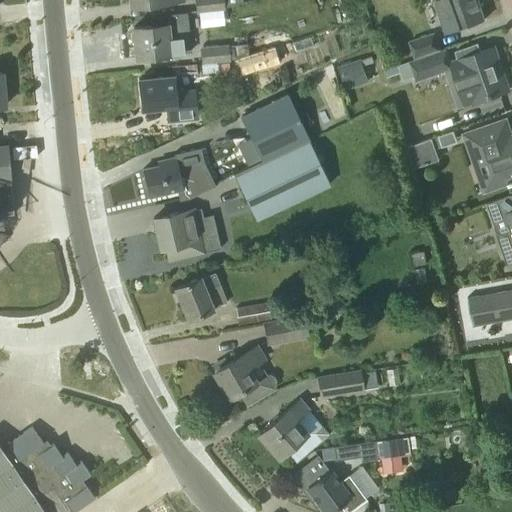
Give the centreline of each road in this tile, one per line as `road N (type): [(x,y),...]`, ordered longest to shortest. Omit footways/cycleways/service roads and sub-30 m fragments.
road 1 (tertiary): [(104,322),(66,156),(51,0)]
road 2 (tertiary): [(227,511),(149,410),(104,322)]
